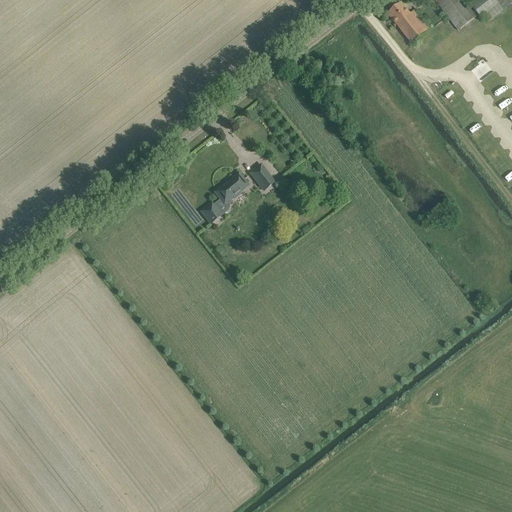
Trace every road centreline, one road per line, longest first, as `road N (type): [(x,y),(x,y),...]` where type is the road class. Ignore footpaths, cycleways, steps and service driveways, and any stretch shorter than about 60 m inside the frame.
road 1 (tertiary): [(0,285),(352,0)]
road 2 (track): [(355,0),(417,71),(446,74),(487,49),(511,72)]
road 3 (track): [(511,200),(410,66)]
